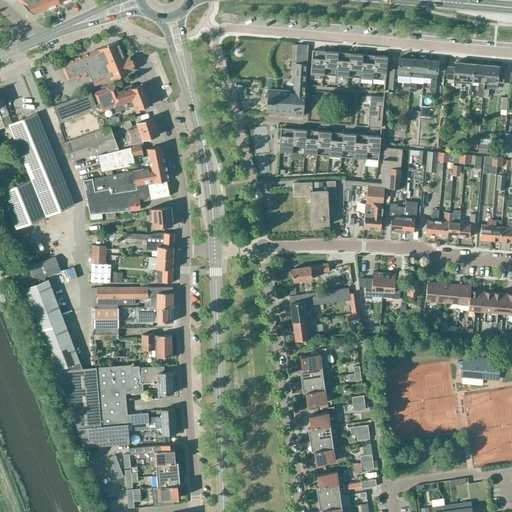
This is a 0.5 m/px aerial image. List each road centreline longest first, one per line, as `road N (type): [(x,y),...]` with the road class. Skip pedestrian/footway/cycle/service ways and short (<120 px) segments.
road 1 (residential): [(300,511),(261,246)]
road 2 (tertiary): [(223,511),(215,247)]
road 3 (residential): [(184,249),(197,511)]
road 4 (residential): [(511,262),(420,247),(261,246)]
road 5 (residential): [(261,246),(219,33)]
road 6 (unclassified): [(219,33),(391,43)]
road 7 (tertiary): [(215,247),(192,100)]
road 8 (residential): [(162,109),(184,249)]
road 9 (residential): [(391,43),(511,54)]
